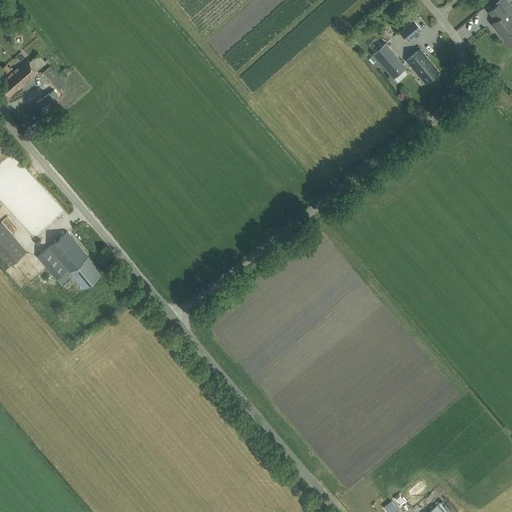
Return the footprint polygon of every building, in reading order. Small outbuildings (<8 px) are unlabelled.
[(497,19),(492,23),(501,33),(502,32),(511,43),(511,42),(511,20),(506,13),(511,7),(511,6),(506,0),(499,0),(497,3),(498,4),(490,11),(497,19)] [(407,40),(421,29),(413,19),(399,31),(407,40)] [(362,44),(369,39),(361,28),(354,33),(362,44)] [(385,44),(374,53),(394,77),(405,67),(385,44)] [(426,83),(439,72),(420,48),(406,60),(426,83)] [(10,95),(37,72),(27,60),(0,84),(10,95)] [(63,81),(58,76),(51,82),(56,88),(63,81)] [(0,252),(10,265),(26,251),(1,221),(0,222),(0,252)] [(83,288),(102,272),(67,231),(48,246),(49,246),(38,255),(57,279),(48,286),(59,298),(74,285),(63,272),(67,269),(83,288)] [(387,504),(384,507),(388,511),(397,511),(400,510),(392,500),(387,504)] [(440,511),(446,508),(441,501),(436,505),(440,511)]
